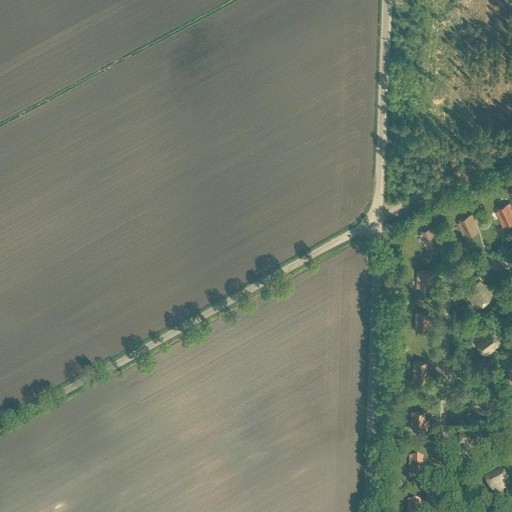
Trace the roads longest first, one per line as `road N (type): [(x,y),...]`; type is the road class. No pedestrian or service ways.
road 1 (unclassified): [(0,428),(377,215)]
road 2 (unclassified): [(367,511),(377,215)]
road 3 (unclassified): [(377,215),(386,0)]
road 4 (unclassified): [(511,144),(377,215)]
